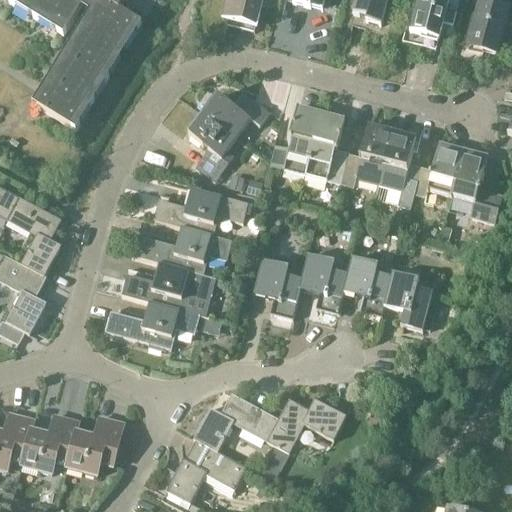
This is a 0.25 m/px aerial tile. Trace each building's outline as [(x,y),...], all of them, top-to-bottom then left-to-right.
[(86,0),(11,0),(66,33),(86,0)] [(64,126),(70,129),(70,130),(77,119),(70,114),(78,101),(85,106),(92,95),(85,90),(92,77),(100,82),(107,71),(99,66),(107,53),(114,58),(121,47),(114,42),(122,29),(129,34),(136,23),(120,13),(124,6),(121,4),(122,1),(122,0),(96,0),(95,3),(99,6),(95,13),(97,14),(89,27),(87,26),(80,37),(82,38),(74,51),(72,50),(65,61),(67,62),(60,75),(58,74),(51,85),(53,86),(45,99),(43,97),(36,109),(38,110),(36,114),(62,130),(64,126)] [(227,0),(223,17),(227,18),(225,28),(254,35),(262,0),(227,0)] [(288,30),(303,34),(309,9),(310,10),(312,3),(323,6),(322,11),(323,12),(325,0),(296,0),(296,6),(294,5),(288,30)] [(357,0),(354,17),(368,20),(367,25),(381,28),(387,0),(357,0)] [(435,53),(449,0),(420,0),(411,34),(410,34),(409,35),(414,36),(412,47),(435,53)] [(496,57),(509,11),(482,4),(469,50),(458,47),(455,60),(481,67),(485,54),(496,57)] [(202,119),(236,143),(251,123),(260,130),(271,116),(254,104),(252,103),(242,97),(233,110),(217,99),(202,119)] [(270,170),(305,179),(320,118),(298,112),(299,110),(297,110),(290,142),(292,143),(290,153),(288,152),(276,149),(270,170)] [(341,188),(349,157),(349,156),(338,153),(345,122),(344,122),(344,124),(320,118),(305,179),(341,188)] [(236,143),(202,119),(188,139),(207,153),(198,166),(218,181),(234,159),(228,154),(236,143)] [(356,183),(378,189),(392,135),(368,129),(360,160),(349,157),(341,188),(353,192),(356,183)] [(414,197),(420,170),(410,167),(413,153),(417,154),(419,147),(415,146),(416,141),(392,135),(378,189),(403,195),(403,194),(414,197)] [(428,194),(451,200),(463,149),(453,146),(452,151),(440,148),(441,146),(440,146),(433,173),(420,170),(414,197),(426,200),(428,194)] [(494,227),(501,199),(480,194),(481,190),(480,190),(488,159),(487,158),(486,160),(474,156),(475,152),(463,149),(451,200),(475,206),(471,221),(494,227)] [(0,216),(8,221),(18,202),(0,191),(0,216)] [(211,239),(211,238),(216,219),(243,226),(248,206),(192,192),(187,212),(160,205),(154,227),(182,233),(182,232),(211,239)] [(34,235),(17,266),(47,282),(47,280),(46,279),(61,251),(51,245),(62,225),(18,202),(8,221),(34,235)] [(182,232),(182,233),(177,250),(143,242),(138,262),(159,268),(159,266),(201,277),(201,276),(206,257),(227,263),(232,243),(211,238),(211,239),(182,232)] [(30,338),(36,328),(47,307),(36,302),(47,282),(17,266),(4,259),(0,266),(0,284),(22,296),(6,326),(3,324),(0,328),(0,337),(19,347),(25,336),(30,338)] [(338,318),(343,298),(348,279),(333,275),(335,266),(308,259),(302,283),(300,293),(320,298),(316,313),(338,318)] [(382,321),(385,310),(392,282),(377,278),(379,269),(352,262),(348,279),(343,298),(363,303),(360,315),(382,321)] [(292,323),(300,293),(302,283),(287,279),(290,270),(263,263),(254,298),(274,303),(271,317),(292,323)] [(122,300),(149,307),(149,306),(179,314),(180,313),(184,295),(212,302),(218,280),(201,276),(201,277),(159,266),(159,268),(154,286),(127,279),(122,300)] [(393,275),(392,282),(385,310),(404,315),(401,329),(423,334),(423,331),(429,332),(434,313),(428,311),(435,286),(393,275)] [(149,306),(149,307),(145,324),(111,316),(106,336),(150,347),(149,351),(162,354),(162,350),(172,353),(176,334),(195,339),(200,318),(180,313),(179,314),(149,306)] [(203,322),(200,335),(218,339),(221,326),(203,322)] [(210,412),(193,443),(217,456),(218,455),(234,425),(268,443),(279,423),(278,422),(232,398),(221,418),(210,412)] [(289,403),(278,422),(279,423),(268,443),(266,445),(288,457),(304,428),(333,443),(346,420),(314,403),(309,413),(289,403)] [(20,472),(33,422),(9,415),(4,432),(0,431),(0,476),(4,477),(8,465),(21,469),(20,472)] [(34,422),(33,422),(20,472),(50,480),(53,468),(65,471),(64,473),(65,473),(78,424),(54,417),(49,436),(32,431),(34,422)] [(79,424),(78,424),(65,473),(100,482),(103,468),(112,470),(124,426),(99,420),(94,438),(77,433),(79,424)] [(217,456),(193,443),(193,444),(194,445),(187,457),(191,459),(187,465),(183,463),(176,476),(163,469),(151,492),(163,499),(161,504),(175,511),(201,511),(191,506),(203,483),(232,498),(247,470),(218,455),(217,456)] [(271,459),(262,476),(274,482),(282,466),(271,459)] [(15,501),(11,511),(25,511),(26,510),(22,503),(15,501)]
